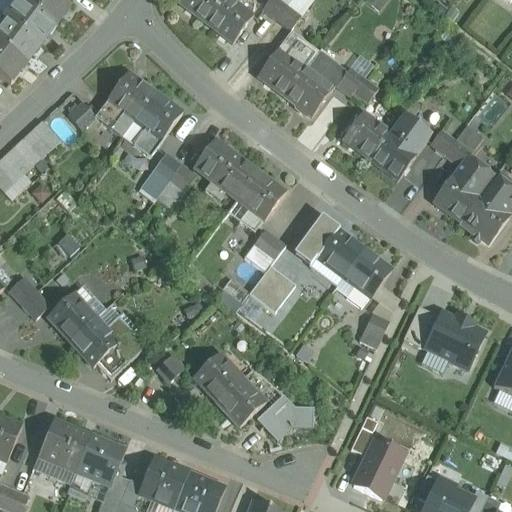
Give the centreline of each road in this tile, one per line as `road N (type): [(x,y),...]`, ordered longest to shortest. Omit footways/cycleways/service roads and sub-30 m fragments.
road 1 (residential): [(511,305),(378,223),(232,112),(130,6)]
road 2 (residential): [(0,366),(340,511)]
road 3 (residential): [(130,6),(0,136)]
